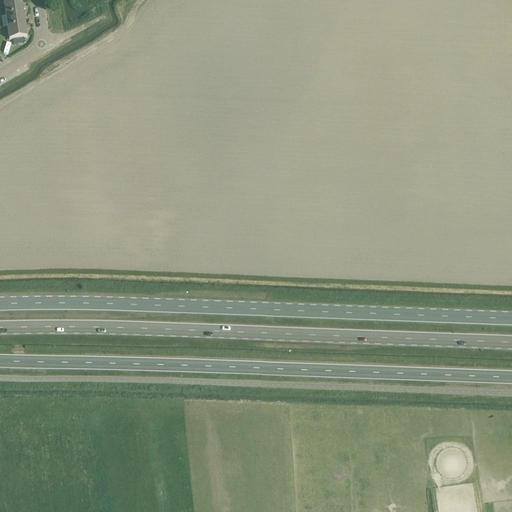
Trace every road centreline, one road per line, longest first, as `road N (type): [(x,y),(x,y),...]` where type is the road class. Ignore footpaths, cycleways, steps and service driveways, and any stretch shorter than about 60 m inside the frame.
road 1 (primary): [(0,330),(511,343)]
road 2 (primary): [(511,318),(0,306)]
road 3 (track): [(0,106),(125,27),(144,0)]
